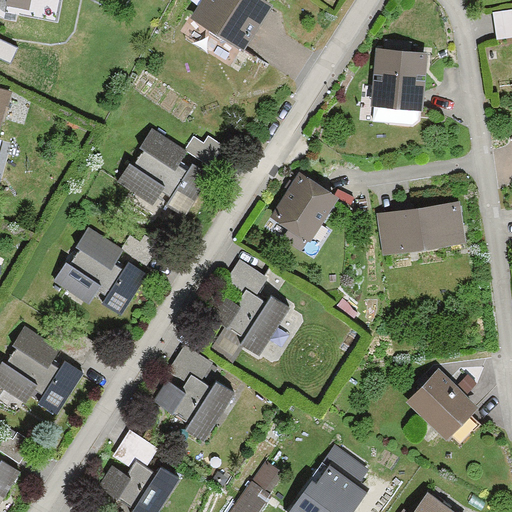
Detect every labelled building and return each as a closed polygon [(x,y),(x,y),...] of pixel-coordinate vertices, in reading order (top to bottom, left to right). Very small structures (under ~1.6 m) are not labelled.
[(269,0),(203,0),(193,16),(261,59),(291,13),(269,0)] [(499,34),(511,32),(511,6),(496,8),(499,34)] [(427,47),(378,44),(375,107),(424,110),(427,47)] [(190,144),(158,124),(125,177),(192,218),(212,186),(194,174),(204,157),(217,165),(231,142),(215,133),(210,140),(197,132),(190,144)] [(336,197),(300,173),(271,214),(286,224),(278,235),(299,250),(336,197)] [(456,204),(394,213),(400,252),(462,243),(456,204)] [(126,243),(94,223),(61,276),(128,317),(148,285),(130,274),(140,257),(153,264),(167,242),(151,232),(146,239),(133,231),(126,243)] [(275,276),(245,256),(205,314),(270,358),(305,309),(269,284),(275,276)] [(57,344),(25,325),(0,365),(0,382),(59,419),(79,386),(61,375),(71,358),(84,366),(98,343),(82,333),(77,341),(64,333),(57,344)] [(221,361),(191,341),(151,399),(216,444),(251,394),(215,370),(221,361)] [(443,365),(413,395),(456,438),(486,408),(443,365)] [(165,446),(136,426),(96,484),(136,511),(172,511),(195,479),(160,454),(165,446)] [(0,442),(0,511),(5,511),(21,485),(3,474),(14,457),(26,465),(40,442),(24,433),(20,440),(7,432),(0,442)] [(334,459),(296,508),(300,511),(360,511),(376,491),(334,459)] [(229,511),(262,511),(278,494),(267,484),(280,468),(272,461),(229,511)] [(459,511),(427,489),(409,511),(459,511)]
